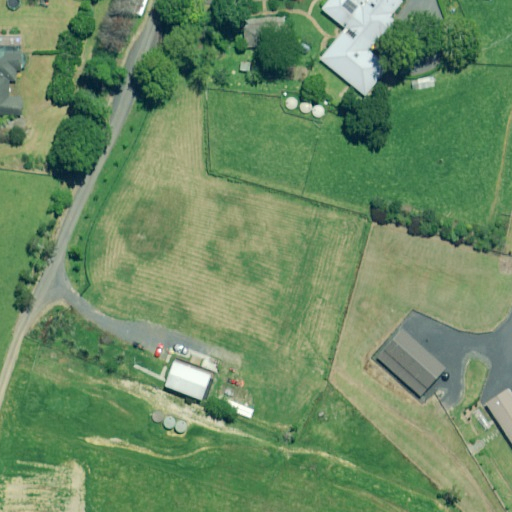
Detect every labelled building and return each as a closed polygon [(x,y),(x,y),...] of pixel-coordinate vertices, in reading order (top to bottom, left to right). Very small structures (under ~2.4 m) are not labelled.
[(331,0),(323,9),(347,27),(321,58),(365,94),(392,66),(370,49),(380,35),(390,43),(400,26),(390,15),(404,1),(402,0),(331,0)] [(22,72),(22,51),(0,51),(0,115),(22,115),(22,96),(9,97),(10,83),(17,82),(17,72),(22,72)] [(448,367),(403,330),(376,356),(421,397),(448,367)] [(216,376),(177,361),(168,386),(206,401),(216,376)] [(511,390),(510,387),(485,404),(511,443),(511,390)]
